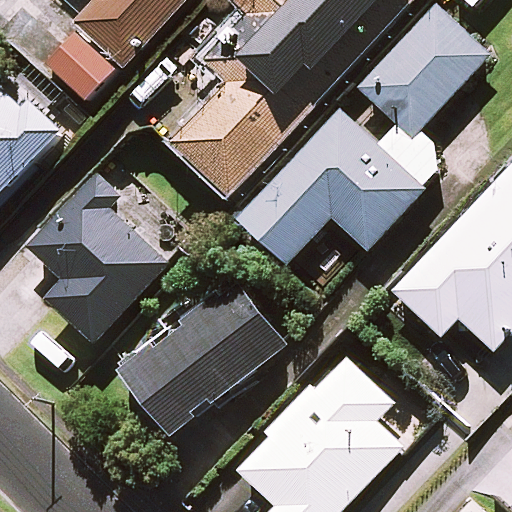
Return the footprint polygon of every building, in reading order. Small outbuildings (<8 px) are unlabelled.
[(99,0),(107,7),(53,66),(95,105),(192,0),(99,0)] [(422,0),(239,0),(240,0),(256,16),(213,62),(237,84),(180,144),(237,198),(422,0)] [(495,56),(438,6),(364,89),(405,126),(385,148),(344,111),(246,221),(296,265),(338,218),(374,251),(449,167),(419,140),(495,56)] [(0,204),(59,139),(0,85),(0,204)] [(195,244),(111,166),(34,249),(69,281),(52,300),(100,345),(195,244)] [(511,333),(511,166),(397,290),(448,337),(466,317),(499,348),(511,333)] [(294,348),(242,282),(129,371),(180,437),(294,348)] [(397,402),(351,359),(245,472),(283,507),(278,511),(346,511),(407,447),(379,421),(397,402)] [(491,511),(479,501),(468,511),(491,511)]
